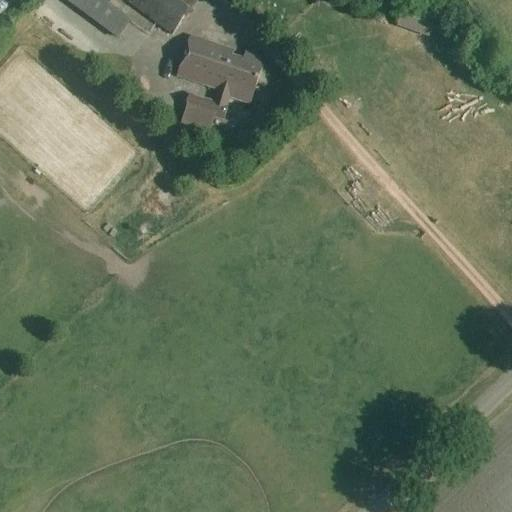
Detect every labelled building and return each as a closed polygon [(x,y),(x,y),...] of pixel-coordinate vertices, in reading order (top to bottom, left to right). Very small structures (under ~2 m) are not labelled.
[(113,0),(126,0),(125,2),(172,38),(200,0),(63,0),(64,0),(104,30),(118,12),(109,6),(113,0)] [(398,28),(429,39),(437,17),(405,6),(398,28)] [(392,42),(428,57),(433,45),(397,30),(392,42)] [(179,77),(219,89),(214,103),(190,95),(185,110),(224,123),(231,98),(251,104),(265,58),(247,52),(245,60),(233,57),(234,51),(191,37),(179,77)] [(294,168),(298,184),(315,180),(311,165),(294,168)] [(272,216),(293,213),(291,203),(270,206),(272,216)] [(358,249),(386,245),(381,208),(340,214),(343,237),(331,239),(333,252),(344,250),(342,238),(356,236),(358,249)] [(296,263),(308,249),(297,240),(285,254),(296,263)]
